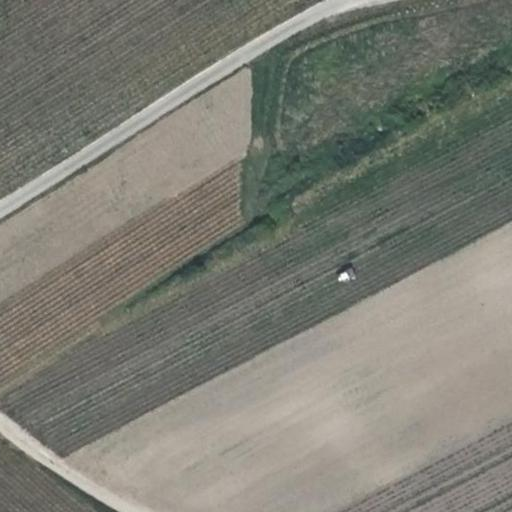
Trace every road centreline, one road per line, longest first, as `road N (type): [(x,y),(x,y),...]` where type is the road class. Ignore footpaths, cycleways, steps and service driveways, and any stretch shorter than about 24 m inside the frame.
road 1 (track): [(0,212),(252,50),(367,0)]
road 2 (unclassified): [(146,511),(41,451),(0,413)]
